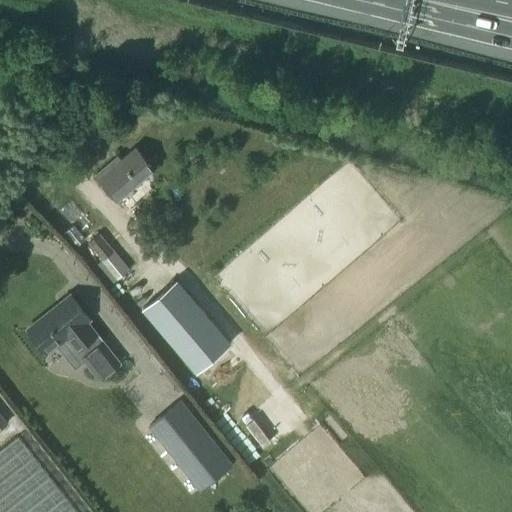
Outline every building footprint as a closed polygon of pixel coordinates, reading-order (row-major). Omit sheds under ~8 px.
[(155,152),(146,160),(135,147),(112,166),(109,163),(96,174),(118,200),(150,173),(160,185),(174,173),(155,152)] [(103,260),(114,251),(99,234),(89,243),(103,260)] [(196,370),(228,343),(175,280),(143,307),(196,370)] [(86,321),(89,319),(70,295),(28,329),(46,352),(57,344),(75,366),(84,359),(99,378),(118,363),(102,342),(100,344),(94,336),(96,334),(86,321)] [(200,489),(230,464),(179,401),(149,426),(200,489)] [(76,511),(17,436),(0,449),(0,511),(76,511)]
